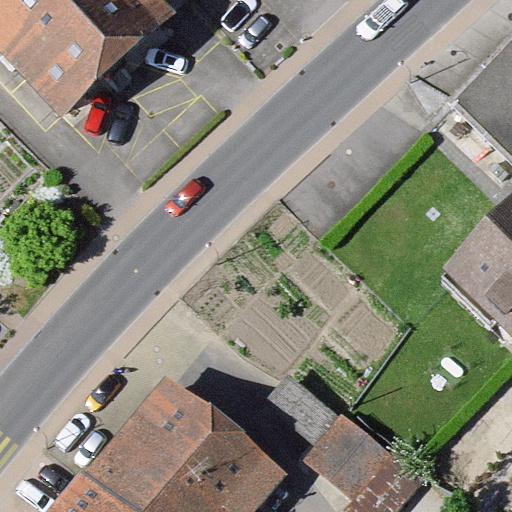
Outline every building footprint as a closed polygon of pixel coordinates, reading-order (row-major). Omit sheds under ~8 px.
[(15,0),(9,5),(0,14),(0,46),(30,78),(64,114),(68,119),(129,62),(144,47),(167,26),(149,5),(154,0),(15,0)] [(511,50),(457,107),(511,159),(511,50)] [(511,215),(447,281),(511,344),(511,215)] [(286,388),(269,410),(313,444),(334,418),(290,383),(286,388)] [(261,511),(285,484),(166,384),(57,511),(261,511)] [(342,423),(308,465),(352,500),(386,458),(342,423)] [(396,462),(353,511),(398,511),(427,479),(415,469),(401,457),(396,462)]
